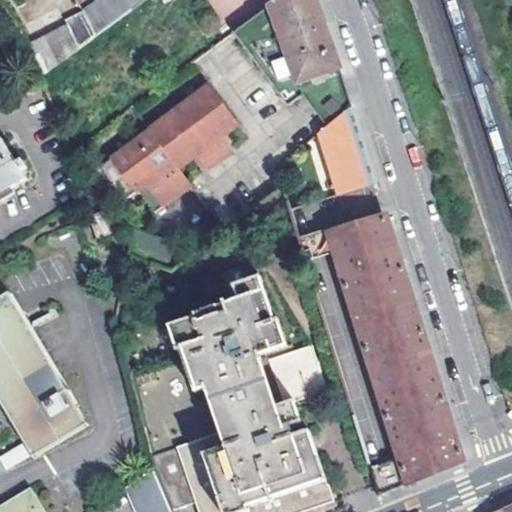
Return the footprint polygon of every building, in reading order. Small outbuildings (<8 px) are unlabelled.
[(101,0),(84,14),(96,38),(146,0),(101,0)] [(337,68),(313,0),(273,0),(273,1),(231,32),(286,107),(301,96),(337,68)] [(67,25),(29,44),(49,75),(96,38),(84,14),(82,11),(65,21),(67,25)] [(351,110),(337,68),(301,96),(326,130),(351,110)] [(233,125),(204,85),(144,129),(145,129),(174,169),(191,156),(201,170),(226,151),(216,137),(233,125)] [(375,184),(351,110),(326,130),(317,137),(337,196),(375,184)] [(174,169),(145,129),(94,167),(119,200),(133,190),(150,212),(186,185),(174,169)] [(0,196),(27,181),(22,172),(28,168),(22,159),(16,163),(2,139),(0,139),(0,196)] [(359,315),(411,299),(386,220),(334,236),(359,315)] [(131,379),(153,468),(170,511),(197,506),(198,511),(304,511),(334,502),(310,430),(295,435),(291,426),(302,422),(295,401),(277,406),(261,355),(287,347),(278,321),(274,320),(260,276),(234,286),(239,298),(193,314),(193,318),(168,327),(176,351),(179,350),(182,360),(131,379)] [(0,402),(34,459),(89,427),(10,294),(0,299),(0,402)] [(411,299),(359,315),(403,454),(455,437),(411,299)] [(268,360),(286,403),(327,385),(310,343),(268,360)] [(463,463),(455,437),(403,454),(412,484),(439,473),(463,463)] [(0,461),(6,471),(30,457),(21,443),(0,455),(0,461)] [(396,484),(394,466),(376,468),(377,485),(396,484)] [(135,511),(169,511),(170,511),(153,468),(126,488),(135,511)] [(44,511),(31,488),(0,505),(0,511),(44,511)]
